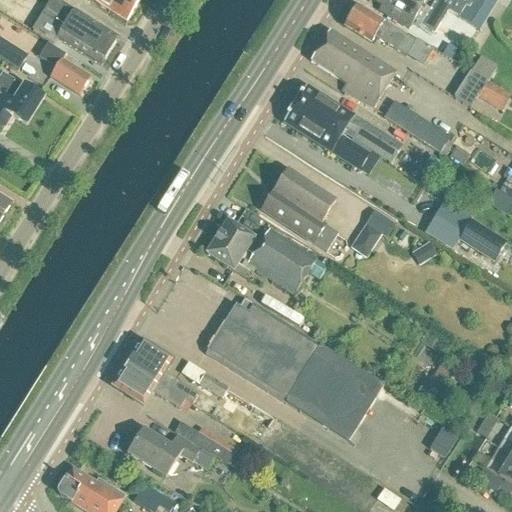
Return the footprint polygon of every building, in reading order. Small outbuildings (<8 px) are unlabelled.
[(73,13),(52,0),(31,32),(52,46),(56,41),(100,69),(118,41),(73,13)] [(84,0),(125,26),(141,0),(84,0)] [(479,33),(487,21),(467,9),(452,0),(365,0),(366,0),(367,4),(371,3),(380,9),(377,14),(407,33),(413,24),(434,36),(447,14),(479,33)] [(452,0),(467,9),(487,21),(490,16),(497,4),(490,0),(452,0)] [(414,45),(356,9),(351,18),(348,18),(344,24),(346,27),(344,30),(371,47),(375,40),(405,60),(414,45)] [(340,94),(370,112),(393,76),(329,35),(310,64),(345,87),(340,94)] [(0,41),(0,61),(19,73),(28,59),(0,41)] [(79,99),(90,82),(63,64),(66,60),(49,48),(40,62),(55,72),(50,80),(79,99)] [(479,60),(470,75),(486,85),(487,85),(496,71),(479,60)] [(23,90),(12,83),(1,76),(0,77),(0,128),(3,130),(10,119),(25,129),(43,101),(23,89),(23,90)] [(486,85),(476,100),(494,111),(504,96),(487,85),(486,85)] [(341,135),(352,117),(350,116),(346,114),(333,105),(310,91),(304,87),(303,89),(293,105),(341,135)] [(358,171),(363,163),(367,156),(339,138),(341,135),(293,105),(281,122),(329,153),(358,171)] [(395,107),(385,122),(412,139),(422,125),(395,107)] [(362,124),(355,120),(345,138),(388,166),(394,169),(405,151),(362,124)] [(456,149),(448,162),(460,170),(468,157),(456,149)] [(261,213),(325,255),(337,237),(321,226),(335,204),(286,173),(271,196),(272,197),(261,213)] [(511,205),(496,195),(488,207),(508,220),(511,213),(511,205)] [(0,223),(11,206),(0,199),(0,223)] [(385,242),(394,228),(374,215),(365,229),(385,242)] [(261,245),(227,223),(205,257),(234,275),(242,263),(247,267),(246,269),(292,299),(316,262),(270,232),(261,245)] [(469,224),(456,244),(492,266),(504,247),(469,224)] [(429,246),(411,256),(419,269),(436,259),(429,246)] [(321,351),(244,302),(239,311),(235,309),(205,357),(286,408),(354,450),(359,441),(354,438),(384,390),(321,351)] [(127,367),(184,403),(192,408),(198,399),(170,381),(167,386),(161,383),(173,365),(141,345),(127,367)] [(179,411),(184,403),(127,367),(112,390),(144,410),(157,391),(162,394),(159,399),(179,411)] [(188,367),(181,379),(222,404),(228,394),(229,392),(188,367)] [(441,390),(450,375),(441,370),(433,384),(441,390)] [(424,403),(436,401),(438,397),(437,391),(433,389),(420,392),(418,396),(419,401),(424,403)] [(482,427),(476,436),(484,441),(490,432),(482,427)] [(170,448),(142,431),(126,457),(165,482),(180,459),(204,475),(213,461),(177,438),(170,448)] [(197,438),(192,446),(228,469),(237,454),(201,432),(197,438)] [(511,448),(502,442),(497,451),(510,459),(511,460),(511,448)] [(511,460),(510,459),(503,471),(490,463),(485,471),(497,480),(511,488),(511,460)] [(95,486),(72,472),(58,493),(57,493),(57,494),(56,496),(57,497),(58,499),(59,500),(59,499),(79,511),(116,511),(125,500),(97,483),(95,486)] [(478,479),(475,484),(495,496),(498,491),(502,485),(482,473),(478,479)] [(167,511),(168,511),(173,504),(143,485),(132,502),(148,511),(152,511),(157,506),(167,511)] [(352,496),(345,511),(347,511),(360,511),(365,502),(352,496)]
